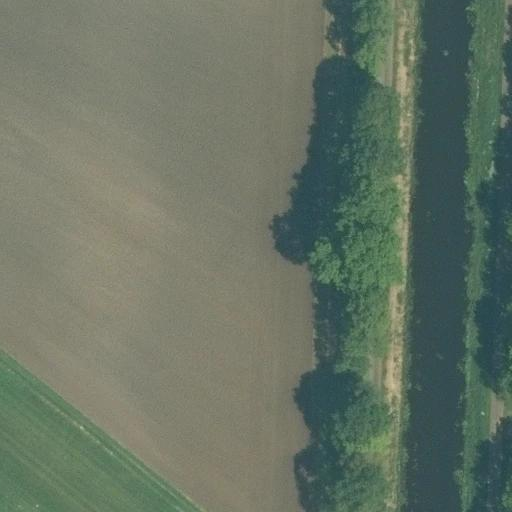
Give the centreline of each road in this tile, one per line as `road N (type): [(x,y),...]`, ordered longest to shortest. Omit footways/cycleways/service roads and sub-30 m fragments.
road 1 (unclassified): [(492,511),(510,0)]
road 2 (track): [(367,511),(385,0)]
